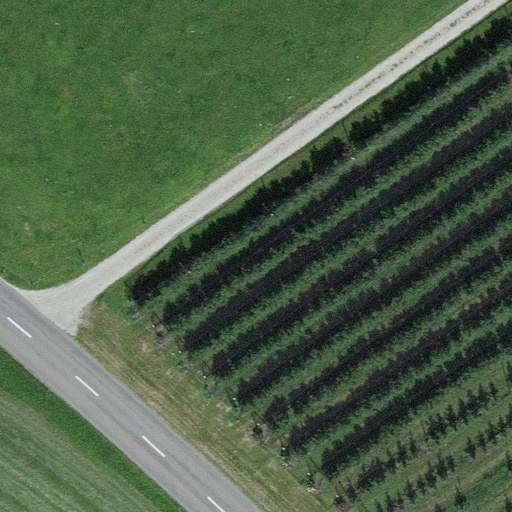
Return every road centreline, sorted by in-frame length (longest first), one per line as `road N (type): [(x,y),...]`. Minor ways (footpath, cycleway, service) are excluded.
road 1 (track): [(16,330),(489,0)]
road 2 (unclassified): [(0,317),(228,511)]
